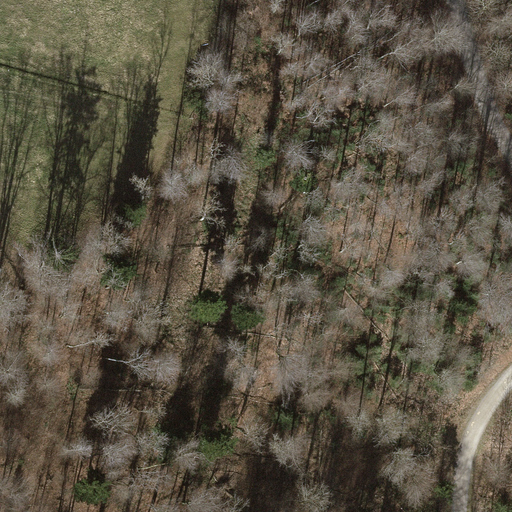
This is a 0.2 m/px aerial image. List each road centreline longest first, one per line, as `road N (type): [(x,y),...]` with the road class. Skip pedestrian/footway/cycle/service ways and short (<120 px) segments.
road 1 (track): [(454,0),(482,98),(511,146)]
road 2 (track): [(511,383),(486,418),(462,481),(460,511)]
